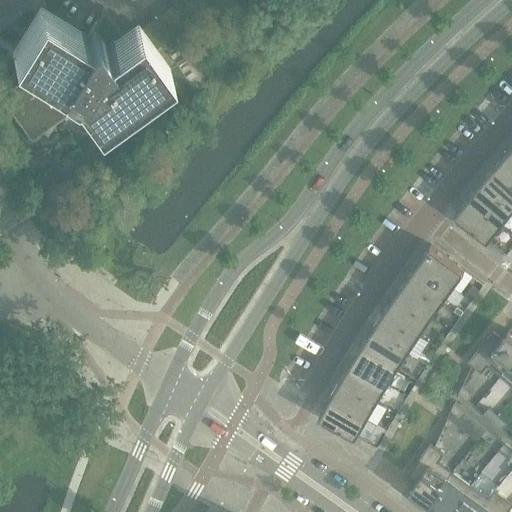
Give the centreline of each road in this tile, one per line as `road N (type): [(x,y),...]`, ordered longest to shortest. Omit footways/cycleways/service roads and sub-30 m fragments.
road 1 (secondary): [(200,407),(345,177),(398,109),(511,2)]
road 2 (secondary): [(483,0),(355,131),(293,221),(237,265),(166,386)]
road 3 (residential): [(313,394),(427,217)]
road 4 (residential): [(232,429),(349,511)]
road 5 (secondary): [(166,386),(113,511)]
road 6 (residential): [(427,217),(511,117)]
road 7 (unclassified): [(166,386),(66,311)]
